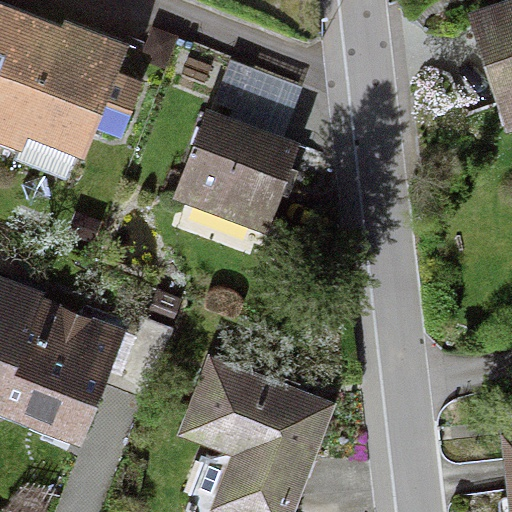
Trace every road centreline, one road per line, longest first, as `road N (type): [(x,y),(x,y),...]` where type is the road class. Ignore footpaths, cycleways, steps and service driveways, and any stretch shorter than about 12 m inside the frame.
road 1 (residential): [(404,380),(373,96)]
road 2 (residential): [(373,96),(127,0)]
road 3 (residential): [(420,511),(404,380)]
